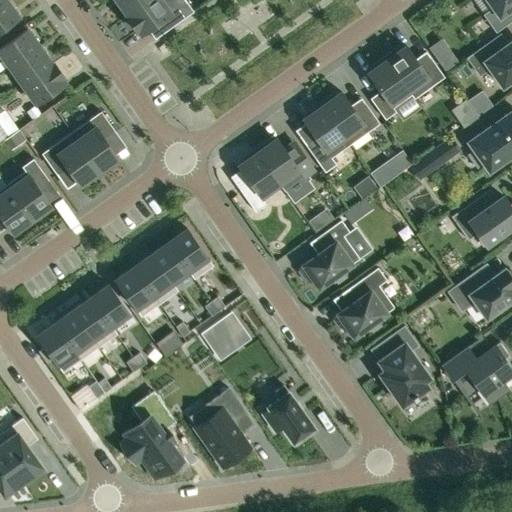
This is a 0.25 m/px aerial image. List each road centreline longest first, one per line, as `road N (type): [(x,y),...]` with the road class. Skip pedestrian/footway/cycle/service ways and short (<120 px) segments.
road 1 (residential): [(380,475),(375,437),(182,159)]
road 2 (residential): [(407,0),(182,159)]
road 3 (residential): [(380,475),(126,510)]
road 4 (residential): [(182,159),(0,290)]
road 5 (residential): [(0,329),(126,510)]
road 6 (residential): [(182,159),(68,0)]
road 7 (residential): [(511,456),(380,475)]
